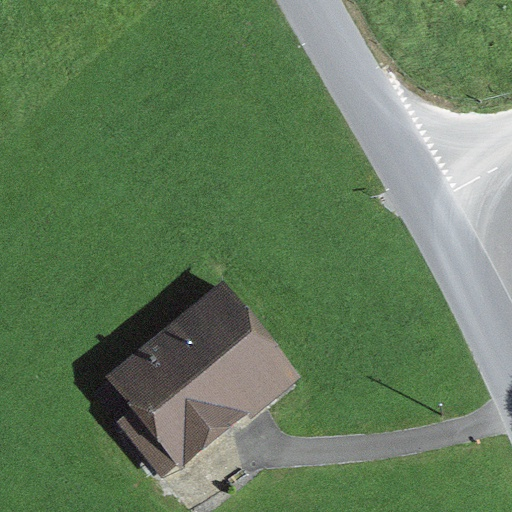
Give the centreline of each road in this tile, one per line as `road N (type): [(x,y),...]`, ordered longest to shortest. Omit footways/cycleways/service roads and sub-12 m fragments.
road 1 (tertiary): [(310,0),(435,207)]
road 2 (tertiary): [(435,207),(511,385)]
